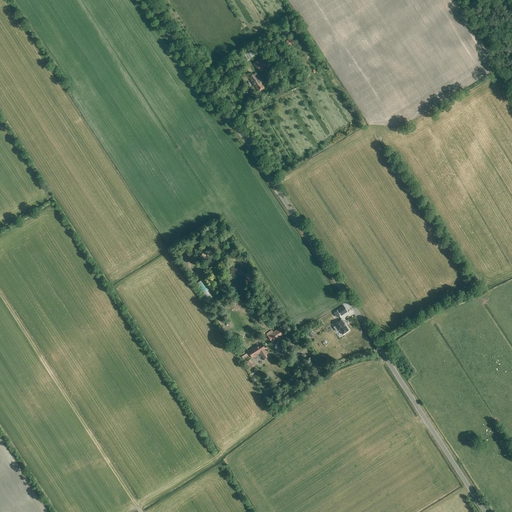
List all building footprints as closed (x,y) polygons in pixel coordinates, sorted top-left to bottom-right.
[(286,42),(289,47),(294,43),(291,39),(286,42)] [(243,56),(244,58),(246,62),(249,60),(249,59),(254,56),(253,56),(256,54),(253,50),(255,49),(253,45),(240,54),(242,57),(243,56)] [(256,58),(259,62),(268,57),(265,53),(256,58)] [(254,66),(258,71),(273,61),(270,56),(254,66)] [(258,91),(264,88),(261,83),(262,83),(256,74),(249,78),(258,91)] [(202,280),(206,287),(212,284),(208,277),(202,280)] [(207,287),(210,293),(216,291),(213,284),(207,287)] [(351,297),(358,308),(360,306),(353,295),(351,297)] [(347,312),(345,308),(344,306),(337,311),(340,316),(347,312)] [(348,331),(341,319),(332,324),(337,332),(340,330),(340,331),(342,335),(348,331)] [(281,327),(275,330),(279,336),(284,332),(281,327)] [(261,342),(247,351),(252,358),(259,354),(263,360),(269,356),(265,350),(267,349),(265,345),(264,346),(261,342)] [(255,366),(251,359),(246,362),(251,369),(255,366)] [(402,428),(406,437),(420,430),(418,425),(414,427),(412,423),(402,428)]
